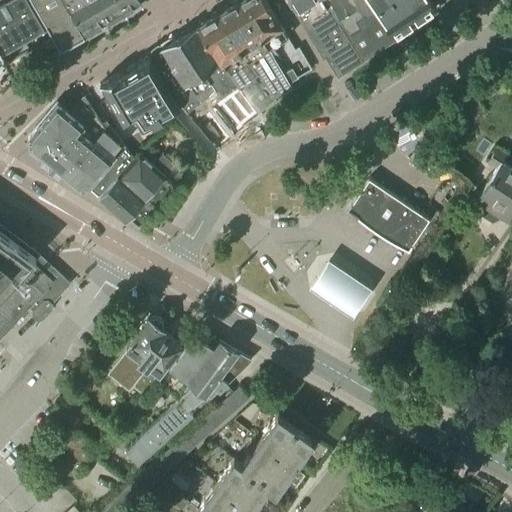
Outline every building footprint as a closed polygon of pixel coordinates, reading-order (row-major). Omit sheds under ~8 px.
[(0,0),(0,55),(4,53),(7,60),(50,35),(29,0),(0,0)] [(31,0),(61,51),(67,47),(86,36),(64,0),(31,0)] [(64,0),(86,36),(106,24),(91,0),(64,0)] [(91,0),(106,24),(125,13),(117,0),(91,0)] [(117,0),(125,13),(141,4),(139,0),(117,0)] [(240,0),(219,12),(249,62),(270,50),(240,0)] [(265,0),(240,0),(270,50),(270,51),(276,61),(281,70),(290,84),(299,78),(312,69),(299,47),(295,50),(265,0)] [(289,0),(338,77),(363,61),(347,37),(323,0),(289,0)] [(323,0),(347,37),(362,28),(358,21),(365,17),(366,18),(378,11),(377,10),(369,0),(323,0)] [(431,0),(369,0),(377,10),(378,11),(395,35),(437,7),(431,0)] [(362,28),(347,37),(363,61),(397,39),(394,36),(395,35),(378,11),(366,18),(365,17),(358,21),(362,28)] [(252,119),(258,114),(273,101),(260,81),(249,62),(219,12),(198,25),(252,119)] [(161,48),(153,53),(168,79),(171,77),(175,84),(172,86),(188,110),(216,92),(229,110),(217,121),(230,138),(252,119),(198,25),(161,48)] [(260,81),(273,101),(276,99),(293,89),(290,84),(281,70),(276,61),(270,51),(270,50),(249,62),(260,81)] [(145,56),(95,84),(118,125),(130,118),(138,131),(175,109),(145,56)] [(498,81),(511,80),(511,70),(497,70),(498,81)] [(91,139),(104,124),(102,121),(84,96),(70,113),(83,124),(79,129),(91,139)] [(76,157),(91,139),(79,129),(83,124),(70,113),(57,102),(29,134),(30,150),(58,174),(60,170),(73,155),(76,157)] [(123,141),(106,118),(102,121),(104,124),(91,139),(111,156),(88,184),(99,194),(134,156),(136,154),(125,139),(123,141)] [(88,184),(111,156),(91,139),(76,157),(73,155),(60,170),(78,185),(88,184)] [(511,165),(503,159),(507,153),(497,147),(487,162),(495,167),(479,191),(481,193),(477,199),(482,203),(481,215),(492,222),(503,217),(508,220),(511,214),(511,165)] [(164,202),(174,190),(178,187),(165,175),(165,174),(139,151),(136,154),(134,156),(99,194),(98,195),(125,218),(128,216),(139,226),(162,200),(164,202)] [(430,218),(369,177),(350,206),(349,206),(348,206),(347,207),(347,208),(349,210),(352,212),(353,213),(355,214),(357,214),(359,214),(397,240),(396,242),(409,249),(412,244),(430,218)] [(32,258),(0,234),(0,334),(36,298),(41,303),(47,303),(59,291),(59,284),(32,258)] [(373,285),(330,256),(310,284),(354,313),(373,285)] [(164,320),(158,315),(151,317),(150,318),(150,317),(133,338),(123,331),(100,358),(112,368),(114,364),(134,380),(131,384),(143,392),(159,372),(160,373),(168,362),(182,344),(163,329),(163,328),(164,327),(164,320)] [(146,428),(126,448),(138,462),(193,413),(188,408),(206,393),(211,397),(225,386),(250,360),(250,359),(251,359),(251,358),(219,340),(214,346),(194,334),(157,382),(179,399),(146,428)] [(119,511),(249,397),(240,386),(98,511),(119,511)] [(78,430),(85,420),(59,400),(51,409),(78,430)] [(276,489),(313,437),(279,413),(243,463),(268,483),(276,489)] [(99,447),(79,430),(64,447),(84,464),(99,447)] [(204,511),(247,511),(268,483),(243,463),(235,457),(199,508),(204,511)] [(456,511),(456,506),(449,500),(441,501),(431,511),(456,511)]
